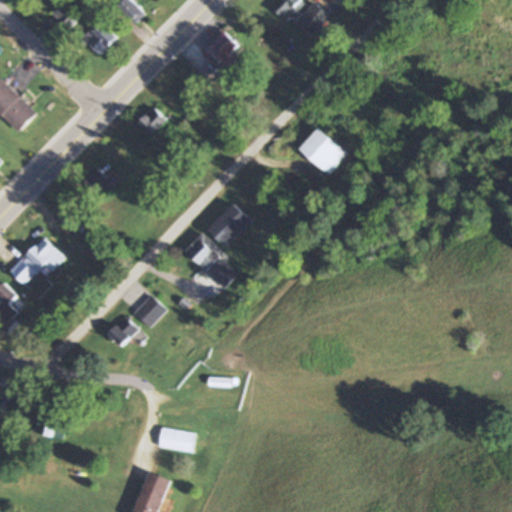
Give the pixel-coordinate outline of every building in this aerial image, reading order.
[(146,12),(132,0),(115,0),(112,4),(136,24),(146,12)] [(288,23),(305,4),(300,0),(281,0),(273,9),(288,23)] [(311,38),(331,18),(316,3),(295,23),(311,38)] [(54,14),(68,28),(79,18),(65,4),(54,14)] [(115,32),(95,25),(87,46),(108,53),(115,32)] [(223,73),(236,61),(230,55),(239,46),(225,32),(203,53),(223,73)] [(38,114),(3,78),(0,80),(0,112),(20,132),(38,114)] [(140,123),(152,135),(168,120),(154,107),(140,123)] [(349,155),(321,127),(301,148),(328,175),(349,155)] [(112,183),(97,168),(82,182),(98,198),(112,183)] [(241,275),(203,236),(187,251),(226,290),(241,275)] [(41,271),(48,278),(67,259),(45,237),(12,271),(26,285),(41,271)] [(18,312),(10,304),(18,296),(5,283),(0,287),(0,298),(3,302),(0,304),(0,320),(5,325),(18,312)] [(168,310),(154,295),(137,312),(151,327),(168,310)] [(141,331),(130,318),(111,333),(122,346),(141,331)] [(212,387),(236,387),(236,378),(212,378),(212,387)] [(197,434),(165,427),(160,447),(193,454),(197,434)] [(160,511),(172,479),(150,472),(135,511),(160,511)]
